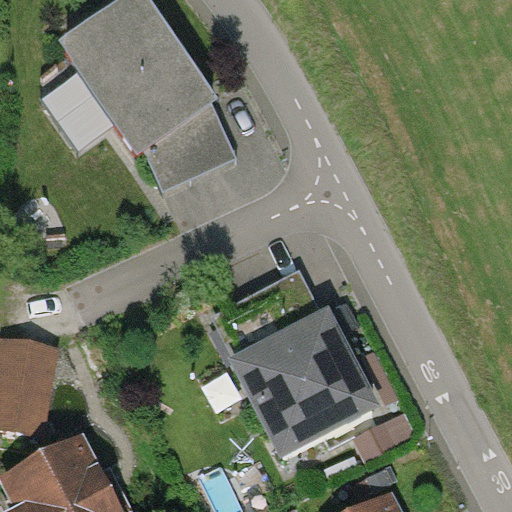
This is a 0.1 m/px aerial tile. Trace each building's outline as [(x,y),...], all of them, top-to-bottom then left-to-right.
[(259,153),(149,0),(127,0),(60,48),(177,211),(259,153)] [(375,414),(299,279),(203,332),(279,467),(375,414)] [(0,435),(33,442),(50,353),(0,344),(0,435)] [(109,511),(68,436),(0,472),(0,511),(109,511)] [(382,511),(376,500),(352,511),(382,511)]
